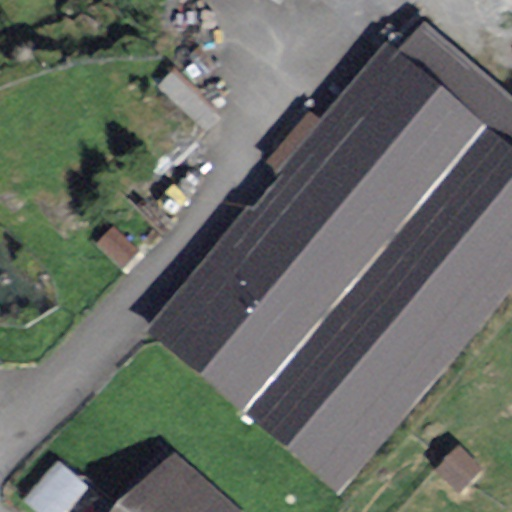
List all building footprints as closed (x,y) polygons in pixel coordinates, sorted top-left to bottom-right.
[(511,96),(424,24),(398,55),(511,149),(511,96)] [(511,149),(398,55),(389,47),(151,331),(346,493),(511,295),(511,149)] [(459,447),(439,470),(463,492),(484,469),(459,447)] [(240,511),(173,458),(129,511),(240,511)] [(35,500),(61,511),(80,470),(53,459),(35,500)]
